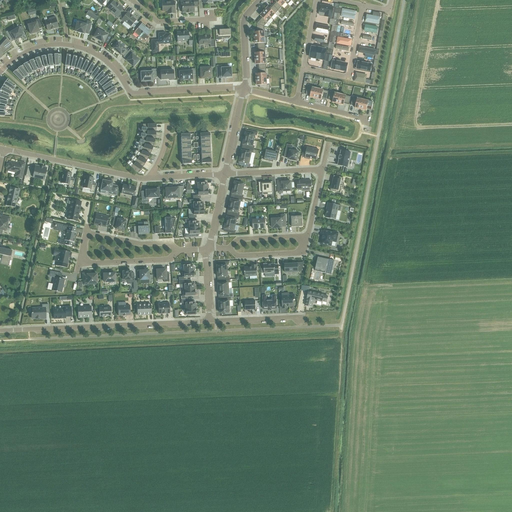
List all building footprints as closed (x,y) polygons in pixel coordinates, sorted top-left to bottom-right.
[(182,8),(182,13),(187,13),(190,13),(194,12),(194,7),(198,7),(197,0),(193,0),(193,1),(181,2),(181,8),(182,8)] [(273,5),(279,10),(286,3),(283,0),(274,0),(277,2),(274,5),(273,5)] [(113,1),(107,8),(112,12),(111,12),(114,15),(115,14),(117,16),(123,8),(120,5),(119,6),(113,1)] [(162,2),(162,11),(170,11),(170,14),(175,13),(174,1),(169,2),(162,2)] [(279,10),(273,5),(273,6),(270,9),(268,7),(264,11),(272,18),(279,10)] [(335,7),(322,5),(321,12),(326,13),(326,16),(333,18),(335,7)] [(344,9),(342,17),(356,20),(357,12),(344,9)] [(256,23),(264,26),(272,18),(264,11),(260,15),(262,18),(257,24),(256,23)] [(128,12),(121,20),(124,22),(125,22),(131,27),(136,20),(131,16),(132,15),(128,12)] [(367,15),(366,22),(378,24),(380,17),(367,15)] [(51,29),(51,30),(54,29),(58,27),(55,17),(48,19),(49,21),(45,22),(46,25),(45,25),(46,27),(47,31),(51,29)] [(38,29),(42,28),(39,19),(34,20),(35,23),(28,25),(31,34),(39,32),(38,29)] [(73,21),(71,29),(75,30),(75,31),(84,34),(84,33),(88,34),(91,23),(87,22),(86,25),(77,22),(73,21)] [(142,23),(134,33),(139,37),(137,39),(139,40),(140,38),(145,42),(149,37),(148,36),(151,31),(142,23)] [(264,26),(256,23),(257,24),(257,32),(254,32),(255,38),(265,37),(264,26)] [(330,27),(318,25),(317,32),(329,34),(330,27)] [(379,28),(367,25),(365,31),(378,34),(379,28)] [(13,28),(9,31),(9,32),(10,33),(15,41),(18,39),(18,38),(23,35),(21,31),(24,30),(22,26),(19,28),(19,27),(14,30),(13,28)] [(220,30),(215,30),(216,40),(219,40),(223,40),(223,38),(227,38),(229,38),(231,38),(231,33),(230,31),(230,29),(226,29),(223,30),(220,30)] [(111,37),(108,35),(98,30),(94,37),(98,39),(100,40),(104,42),(104,41),(108,43),(107,44),(111,37)] [(188,32),(177,32),(177,34),(176,35),(176,36),(177,36),(177,43),(178,43),(177,41),(182,41),(189,41),(189,45),(192,45),(192,37),(189,38),(188,32)] [(152,40),(152,51),(159,51),(158,44),(171,43),(170,34),(163,34),(163,33),(159,33),(159,34),(159,40),(158,40),(152,40)] [(204,36),(198,36),(199,45),(204,45),(205,46),(207,45),(208,44),(210,44),(210,47),(214,47),(214,39),(210,40),(210,35),(206,35),(206,36),(204,36)] [(339,36),(338,42),(351,45),(352,39),(339,36)] [(265,37),(255,38),(255,44),(258,43),(258,48),(257,48),(265,48),(265,37)] [(13,46),(7,38),(3,43),(4,45),(0,49),(0,55),(2,54),(13,46)] [(124,56),(128,51),(124,48),(118,43),(113,48),(121,55),(121,54),(124,56)] [(265,48),(257,48),(258,48),(258,53),(255,53),(256,59),(266,58),(265,48)] [(328,50),(313,48),(311,58),(326,61),(328,50)] [(124,56),(123,57),(127,60),(126,61),(133,67),(139,60),(132,54),(134,52),(130,49),(128,51),(124,56)] [(50,66),(48,55),(44,56),(44,57),(42,58),(41,57),(44,68),(50,66)] [(71,67),(73,56),(66,55),(65,66),(71,67)] [(73,56),(71,67),(76,69),(80,58),(76,57),(75,58),(73,57),(73,56)] [(44,68),(41,57),(37,58),(38,59),(36,60),(35,59),(39,69),(44,68)] [(80,58),(76,69),(81,71),(86,60),(82,59),(81,60),(79,59),(80,58)] [(266,58),(256,59),(256,65),(259,64),(259,69),(258,69),(266,69),(266,58)] [(39,69),(35,59),(31,60),(32,61),(30,62),(29,61),(34,71),(39,69)] [(86,60),(81,71),(86,73),(92,63),(88,61),(87,62),(85,61),(86,60)] [(334,60),(332,68),(346,71),(348,63),(334,60)] [(26,64),(24,65),(24,66),(29,74),(34,72),(34,71),(29,61),(25,63),(26,64)] [(372,63),(359,61),(358,68),(370,70),(372,63)] [(92,63),(86,73),(91,76),(91,77),(97,67),(94,65),(93,66),(91,64),(92,63)] [(24,66),(24,65),(23,65),(20,67),(20,68),(19,69),(18,68),(25,77),(29,74),(24,66)] [(222,66),(217,66),(218,78),(222,78),(222,77),(231,77),(231,68),(222,68),(222,66)] [(97,67),(91,77),(95,80),(102,71),(99,69),(98,69),(97,68),(97,67)] [(212,77),(211,67),(200,68),(201,79),(207,79),(207,77),(212,77)] [(25,77),(18,68),(15,71),(15,72),(14,73),(13,73),(21,81),(25,77)] [(146,70),(146,72),(141,72),(141,82),(145,82),(153,81),(153,78),(157,78),(156,69),(146,70)] [(196,75),(195,69),(192,69),(192,71),(188,71),(188,70),(184,70),(184,71),(179,71),(180,80),(184,80),(185,80),(188,80),(192,79),(192,75),(196,75)] [(266,69),(258,69),(259,69),(259,74),(256,74),(257,85),(260,85),(260,87),(259,87),(270,90),(270,84),(267,85),(266,69)] [(170,79),(170,80),(174,80),(173,70),(160,71),(161,80),(166,80),(170,79)] [(102,71),(95,80),(98,83),(107,76),(104,73),(103,74),(102,72),(102,71)] [(367,76),(357,74),(356,81),(365,83),(367,76)] [(107,76),(98,83),(99,84),(102,88),(111,81),(108,78),(106,77),(107,76)] [(3,84),(13,91),(16,86),(7,79),(5,82),(6,83),(4,85),(4,84),(3,84)] [(111,81),(102,88),(105,92),(115,87),(112,83),(111,84),(110,82),(111,81)] [(13,91),(3,84),(1,88),(2,89),(1,91),(0,90),(10,95),(13,91)] [(316,99),(318,89),(308,86),(306,94),(306,93),(311,94),(310,97),(316,99)] [(115,87),(105,92),(107,97),(118,93),(116,89),(115,89),(114,87),(115,87)] [(318,89),(316,99),(321,100),(322,97),(326,98),(326,99),(328,91),(318,89)] [(0,97),(8,100),(10,95),(0,90),(0,97)] [(338,104),(340,94),(330,92),(328,100),(329,99),(333,100),(332,103),(338,104)] [(351,97),(340,94),(338,104),(344,106),(344,103),(349,104),(349,105),(351,97)] [(0,103),(6,105),(8,100),(0,97),(0,103)] [(361,110),(363,100),(353,97),(351,105),(351,104),(356,105),(355,108),(361,110)] [(373,102),(363,100),(361,110),(366,111),(367,108),(371,109),(371,110),(373,102)] [(141,133),(141,137),(142,137),(154,139),(154,138),(155,136),(156,132),(155,132),(143,131),(143,134),(141,133)] [(246,133),(244,139),(254,141),(256,135),(257,136),(258,132),(252,131),(251,134),(246,133)] [(140,139),(139,143),(140,143),(152,146),(153,143),(154,143),(155,139),(154,139),(142,137),(141,140),(140,139)] [(254,141),(244,139),(243,145),(243,144),(248,146),(248,149),(254,150),(255,147),(253,146),(254,141)] [(138,145),(137,148),(138,149),(149,153),(151,150),(152,151),(153,147),(152,146),(140,143),(139,146),(138,145)] [(266,151),(264,160),(268,161),(269,160),(271,160),(270,162),(274,162),(273,162),(274,161),(277,161),(280,151),(281,146),(277,145),(276,150),(275,152),(266,150),(266,151)] [(290,159),(291,160),(297,161),(299,152),(291,151),(292,148),(291,148),(292,146),(287,145),(284,157),(289,158),(288,159),(290,159)] [(317,160),(319,150),(307,147),(307,148),(304,148),(303,152),(306,152),(305,159),(310,160),(310,159),(317,160)] [(136,151),(134,154),(135,154),(146,160),(147,158),(148,157),(149,158),(150,154),(149,153),(138,149),(138,150),(137,151),(136,151)] [(242,150),(241,156),(251,158),(252,153),(253,153),(254,150),(248,149),(247,152),(242,150)] [(338,165),(348,167),(351,153),(341,150),(340,156),(339,158),(339,159),(338,165)] [(133,156),(131,159),(132,159),(142,167),(143,165),(144,164),(145,164),(147,161),(146,160),(135,154),(134,157),(133,156)] [(251,158),(241,156),(239,162),(240,162),(245,163),(244,166),(247,167),(250,167),(251,164),(249,164),(251,158)] [(129,161),(127,163),(130,167),(137,173),(138,171),(139,170),(140,170),(142,167),(132,159),(130,162),(129,161)] [(16,177),(22,178),(25,163),(21,162),(20,164),(10,162),(9,164),(8,164),(7,165),(7,166),(7,167),(7,168),(8,168),(8,171),(17,173),(16,177)] [(26,176),(33,178),(44,180),(47,168),(35,165),(35,168),(28,166),(26,176)] [(67,172),(64,172),(62,179),(61,179),(60,182),(61,183),(69,185),(68,187),(72,188),(74,181),(70,180),(71,173),(71,172),(68,171),(67,172)] [(83,188),(91,189),(90,192),(94,193),(96,186),(92,185),(93,178),(93,177),(89,176),(89,177),(85,176),(84,184),(83,184),(82,187),(83,187),(83,188)] [(335,190),(336,190),(335,192),(340,193),(342,187),(343,188),(344,184),(342,184),(344,178),(334,176),(331,191),(334,192),(335,190)] [(101,190),(100,193),(105,194),(106,191),(110,192),(110,194),(116,196),(117,192),(118,186),(112,185),(113,182),(112,182),(112,180),(111,180),(110,180),(109,180),(109,179),(107,179),(107,181),(104,180),(103,180),(101,190)] [(302,181),(302,180),(297,181),(298,190),(305,189),(305,191),(310,191),(310,187),(312,187),(312,185),(309,186),(308,181),(305,181),(302,181)] [(292,191),(291,182),(282,182),(282,181),(278,181),(279,193),(283,193),(283,191),(292,191)] [(235,182),(234,188),(244,190),(245,184),(235,182)] [(268,195),(273,195),(272,183),(272,182),(273,182),(268,182),(268,184),(266,184),(266,182),(259,182),(259,183),(259,193),(263,192),(263,193),(268,193),(268,195)] [(136,188),(136,187),(136,188),(131,186),(128,185),(128,186),(123,185),(121,194),(134,196),(136,188)] [(166,193),(164,193),(164,199),(169,199),(169,198),(174,197),(174,199),(181,198),(184,186),(177,187),(177,188),(166,189),(166,193)] [(7,202),(6,206),(9,207),(9,206),(15,208),(16,203),(17,203),(18,198),(17,198),(18,194),(19,194),(20,190),(10,187),(9,192),(8,197),(7,201),(7,202)] [(149,198),(160,198),(159,188),(148,188),(148,191),(146,192),(146,191),(141,191),(142,204),(149,203),(149,198)] [(242,195),(244,190),(234,188),(232,194),(233,194),(238,195),(237,198),(243,199),(244,196),(242,195)] [(197,195),(193,196),(193,199),(200,198),(200,195),(208,195),(207,189),(196,190),(197,195)] [(231,199),(230,205),(240,207),(241,202),(242,202),(243,199),(237,198),(236,201),(231,199)] [(68,215),(67,219),(77,221),(78,217),(79,211),(80,207),(80,208),(81,202),(70,199),(69,199),(68,204),(69,204),(71,204),(70,209),(69,209),(68,215)] [(196,200),(189,200),(189,203),(193,203),(194,209),(192,209),(205,208),(204,204),(203,204),(203,202),(196,203),(196,200)] [(341,206),(328,203),(326,210),(327,210),(326,218),(336,220),(338,210),(340,211),(341,206)] [(239,213),(240,207),(230,205),(228,211),(229,211),(234,212),(233,215),(239,216),(240,213),(239,213)] [(114,208),(112,217),(114,218),(114,217),(115,213),(118,213),(119,209),(120,209),(120,207),(114,206),(113,207),(114,208)] [(192,215),(189,215),(189,218),(196,218),(196,215),(203,214),(203,209),(205,209),(205,208),(192,209),(192,215)] [(0,233),(2,234),(3,230),(6,231),(8,221),(9,222),(10,218),(0,215),(0,233)] [(227,217),(226,223),(236,225),(237,219),(239,220),(239,216),(233,215),(233,218),(228,217),(227,217)] [(272,228),(282,228),(282,227),(286,226),(285,215),(281,215),(281,219),(272,219),(272,228)] [(302,215),(291,215),(292,227),(303,227),(302,215)] [(99,217),(96,216),(95,217),(93,217),(92,221),(94,221),(94,224),(99,225),(99,226),(101,226),(102,226),(103,225),(106,226),(108,216),(104,216),(104,217),(100,216),(99,217)] [(171,219),(171,218),(171,216),(166,216),(166,218),(165,218),(165,230),(159,231),(159,227),(155,227),(155,234),(159,234),(159,233),(172,233),(172,226),(174,226),(174,227),(174,226),(176,218),(175,218),(175,219),(171,219)] [(125,225),(126,221),(118,219),(118,218),(114,217),(114,218),(112,226),(116,227),(115,229),(120,230),(120,231),(123,231),(124,231),(125,227),(126,225),(125,225)] [(191,219),(185,219),(185,223),(187,223),(188,228),(200,228),(200,223),(198,223),(198,222),(191,222),(191,219)] [(261,228),(266,228),(266,219),(265,219),(264,219),(262,219),(261,219),(257,220),(256,219),(254,219),(253,220),(253,229),(258,229),(261,229),(261,228)] [(149,234),(149,222),(144,222),(144,226),(134,227),(134,233),(138,232),(138,235),(149,234)] [(76,228),(54,223),(54,225),(55,225),(55,226),(55,228),(65,230),(64,234),(63,236),(64,236),(63,240),(61,239),(60,244),(72,247),(72,246),(73,242),(74,242),(76,233),(75,232),(76,228)] [(236,225),(226,223),(225,229),(230,230),(229,233),(235,234),(236,231),(235,231),(236,225)] [(188,234),(184,234),(184,237),(192,237),(192,234),(199,234),(199,228),(200,228),(188,228),(188,229),(188,234)] [(324,231),(322,231),(321,235),(323,235),(323,236),(323,238),(322,238),(323,239),(322,239),(321,244),(325,245),(331,246),(332,241),(335,242),(336,237),(337,238),(338,233),(333,232),(333,233),(324,231)] [(2,246),(0,245),(0,254),(2,255),(0,264),(9,266),(12,250),(2,248),(2,246)] [(100,247),(107,256),(110,253),(103,245),(100,247)] [(70,252),(59,250),(55,249),(54,253),(59,254),(57,261),(57,262),(57,266),(67,268),(68,262),(67,262),(69,257),(71,258),(72,253),(70,252)] [(318,257),(315,269),(326,271),(326,270),(327,270),(327,274),(332,275),(335,261),(331,260),(331,261),(330,261),(330,260),(318,257)] [(218,271),(228,271),(228,265),(229,265),(229,262),(223,262),(223,265),(218,265),(217,265),(218,271)] [(298,263),(285,264),(285,273),(298,272),(298,271),(302,271),(304,263),(298,263)] [(275,273),(275,275),(279,275),(279,265),(275,265),(275,264),(264,265),(264,268),(264,273),(275,273)] [(258,276),(257,265),(252,265),(252,267),(244,267),(245,271),(244,271),(244,273),(245,274),(245,277),(250,277),(250,276),(258,276)] [(121,278),(121,283),(122,283),(122,282),(124,282),(124,280),(127,280),(128,284),(131,284),(131,282),(134,282),(134,289),(132,289),(133,293),(138,293),(137,280),(134,280),(134,273),(130,273),(129,273),(129,272),(129,271),(127,271),(127,270),(125,270),(123,271),(123,272),(123,276),(123,278),(121,279),(121,278)] [(149,270),(145,270),(145,271),(143,271),(140,271),(140,280),(149,279),(149,282),(153,282),(153,275),(149,276),(149,270)] [(157,270),(157,280),(164,279),(164,282),(169,282),(169,272),(166,273),(165,270),(157,270)] [(49,283),(48,289),(52,290),(52,291),(57,292),(59,292),(61,293),(61,292),(63,287),(62,287),(62,285),(63,285),(64,279),(61,279),(60,278),(61,278),(62,274),(51,271),(50,275),(51,275),(50,277),(55,278),(53,284),(49,283)] [(183,277),(179,278),(179,281),(187,280),(186,277),(193,277),(193,271),(195,271),(182,272),(183,277)] [(228,271),(218,271),(218,277),(224,277),(224,280),(230,280),(230,276),(228,276),(228,271)] [(104,274),(104,282),(115,281),(115,273),(108,274),(108,272),(103,273),(104,274)] [(96,283),(97,283),(97,274),(87,274),(87,273),(83,274),(84,285),(88,285),(88,283),(92,283),(92,284),(96,284),(96,283)] [(230,283),(230,280),(224,280),(224,283),(219,283),(218,283),(219,289),(229,289),(232,288),(232,283),(230,283)] [(187,281),(179,282),(179,285),(183,285),(183,290),(196,290),(195,285),(194,286),(194,284),(187,284),(187,281)] [(229,289),(219,289),(219,295),(220,295),(219,295),(225,295),(225,298),(231,297),(233,297),(232,294),(232,288),(229,289)] [(184,296),(181,296),(181,299),(188,299),(187,296),(195,296),(194,290),(196,290),(183,290),(183,291),(184,296)] [(324,295),(308,292),(305,306),(312,307),(313,300),(323,302),(323,301),(327,302),(328,297),(324,296),(324,295)] [(294,301),(295,301),(295,295),(285,296),(285,294),(282,294),(282,296),(283,307),(283,309),(287,308),(287,306),(289,306),(294,306),(294,301)] [(266,295),(263,296),(263,309),(277,309),(276,299),(276,295),(272,295),(273,299),(267,299),(266,295)] [(231,297),(225,298),(225,301),(220,301),(220,307),(230,306),(230,301),(231,301),(231,297)] [(188,300),(181,300),(182,304),(184,304),(184,309),(197,308),(197,304),(195,304),(195,303),(188,303),(188,300)] [(245,308),(245,310),(250,310),(250,309),(256,309),(256,302),(256,301),(245,301),(245,305),(245,308)] [(159,314),(163,314),(166,314),(166,313),(170,313),(169,303),(158,303),(159,314)] [(138,304),(138,305),(137,305),(137,316),(151,315),(151,304),(150,304),(149,304),(147,304),(141,305),(141,304),(138,304)] [(33,313),(32,313),(32,314),(32,316),(32,319),(34,319),(36,319),(36,318),(40,317),(40,318),(40,319),(45,319),(44,315),(45,315),(45,313),(46,313),(45,313),(49,313),(49,305),(42,305),(43,308),(37,308),(37,311),(33,311),(33,313)] [(130,306),(118,306),(118,316),(123,316),(125,316),(130,315),(130,306)] [(65,316),(72,316),(71,307),(63,307),(63,309),(54,310),(54,319),(66,318),(65,316)] [(78,318),(92,317),(91,307),(82,307),(81,307),(79,307),(78,307),(78,318)] [(99,317),(112,316),(111,307),(99,308),(97,308),(97,313),(99,312),(99,317)]
